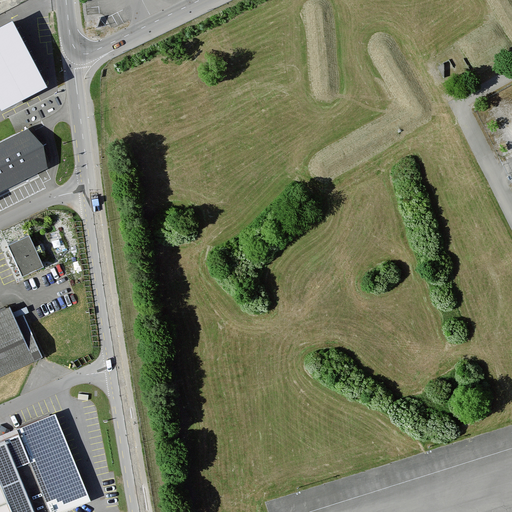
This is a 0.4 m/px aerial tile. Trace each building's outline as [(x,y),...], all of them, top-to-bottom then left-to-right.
[(35,124),(0,141),(0,194),(56,168),(35,124)] [(41,235),(16,245),(29,277),(54,267),(41,235)] [(12,309),(0,314),(0,380),(45,359),(34,335),(26,339),(12,309)] [(31,445),(14,452),(38,511),(66,511),(98,499),(64,412),(24,428),(31,445)] [(0,511),(8,511),(0,490),(0,511)]
